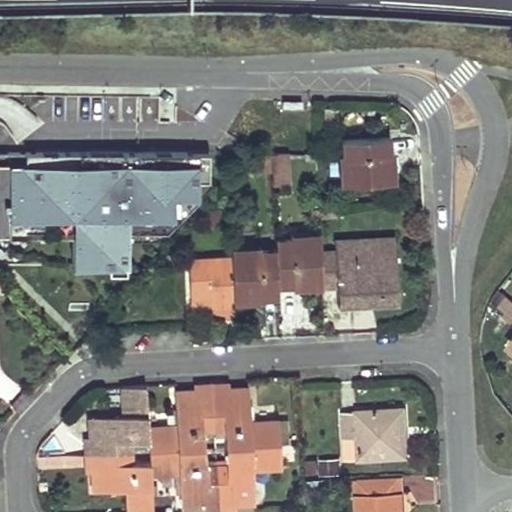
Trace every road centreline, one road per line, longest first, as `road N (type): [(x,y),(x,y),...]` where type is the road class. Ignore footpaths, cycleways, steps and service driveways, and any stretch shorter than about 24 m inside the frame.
road 1 (residential): [(21,511),(23,432),(69,383),(96,368),(456,347)]
road 2 (residential): [(455,313),(496,143),(481,92),(430,60),(346,61),(281,73)]
road 3 (residential): [(281,73),(399,85),(431,103),(440,123),(455,313)]
road 4 (residential): [(281,73),(0,70)]
road 5 (residential): [(465,492),(456,347)]
